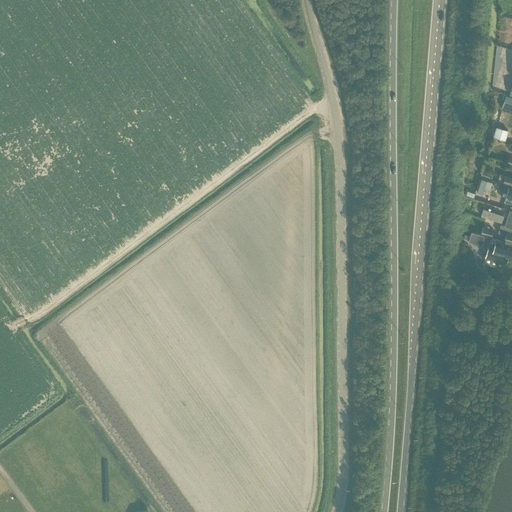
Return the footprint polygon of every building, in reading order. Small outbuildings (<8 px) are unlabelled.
[(511,98),(505,96),(501,107),(511,111),(511,102),(511,103),(511,101),(511,98)] [(496,126),(492,136),(505,141),(509,131),(496,126)] [(493,175),(483,172),(481,178),(491,181),(493,175)] [(511,177),(506,175),(504,180),(503,183),(511,186),(511,177)] [(482,179),(477,192),(484,194),(486,187),(491,189),(493,182),(482,179)] [(501,222),(503,216),(483,209),(481,216),(501,222)] [(503,241),(509,243),(511,243),(511,232),(511,228),(511,227),(505,225),(500,224),(497,233),(505,235),(503,241)] [(483,227),(480,234),(491,237),(493,230),(483,227)] [(483,238),(471,234),(468,241),(481,245),(483,238)] [(490,239),(485,256),(483,262),(500,268),(505,262),(507,256),(511,257),(511,246),(501,243),(502,240),(491,237),(491,239),(490,239)]
